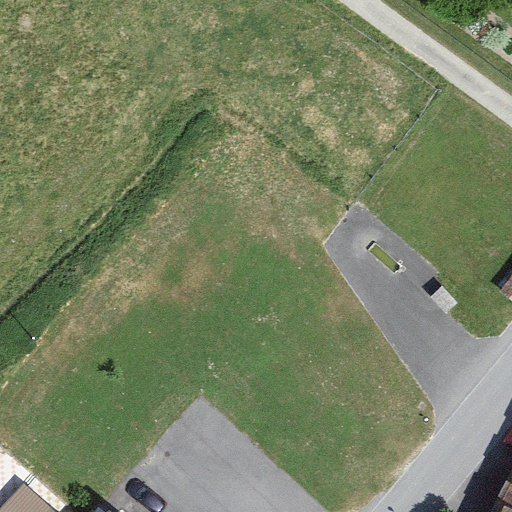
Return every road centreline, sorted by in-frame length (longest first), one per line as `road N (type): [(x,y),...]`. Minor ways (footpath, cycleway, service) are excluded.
road 1 (track): [(511,111),(357,0)]
road 2 (tertiary): [(409,511),(511,390)]
